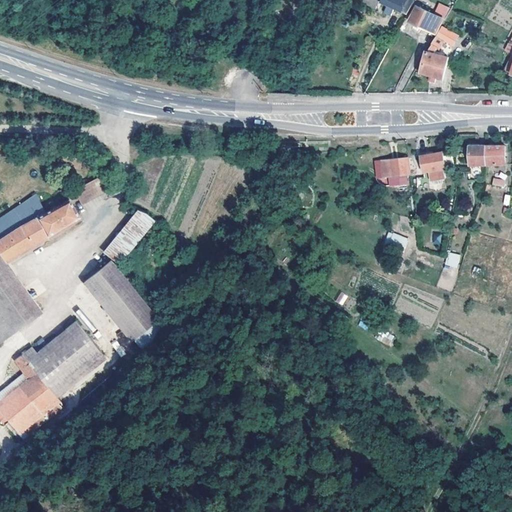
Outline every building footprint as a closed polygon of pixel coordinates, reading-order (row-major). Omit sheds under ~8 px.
[(408,15),(414,4),(415,0),(383,0),(383,1),(381,0),(360,0),(377,8),(380,1),(388,5),(385,12),(392,15),(395,9),(408,15)] [(406,18),(410,20),(418,6),(414,4),(408,15),(406,18)] [(437,16),(418,6),(410,20),(437,34),(445,20),(437,16)] [(437,16),(445,20),(448,14),(441,10),(437,16)] [(444,79),(448,57),(435,52),(438,47),(440,48),(446,40),(454,45),(458,38),(444,28),(430,51),(429,50),(422,73),(431,76),(429,81),(436,83),(437,77),(444,79)] [(472,165),(488,165),(488,147),(472,147),(472,165)] [(488,147),(488,165),(506,165),(506,147),(488,147)] [(446,153),(422,156),(425,173),(433,172),(433,176),(440,175),(439,171),(448,169),(446,153)] [(386,177),(411,174),(410,159),(384,161),(386,177)] [(104,182),(100,175),(66,194),(69,200),(0,244),(0,248),(10,262),(81,216),(72,201),(79,198),(82,203),(108,188),(104,182)] [(418,179),(419,189),(428,188),(426,178),(418,179)] [(147,213),(142,210),(109,253),(120,262),(154,219),(147,213)] [(385,251),(404,252),(405,234),(386,233),(385,251)] [(440,244),(441,234),(433,233),(433,244),(440,244)] [(0,345),(39,316),(5,268),(12,264),(10,262),(0,248),(0,345)] [(446,266),(459,268),(460,254),(447,253),(446,266)] [(203,265),(198,260),(178,281),(184,286),(203,265)] [(157,321),(113,262),(81,288),(125,347),(157,321)] [(156,304),(175,285),(169,279),(150,298),(156,304)] [(340,292),(335,302),(343,306),(348,295),(340,292)] [(367,329),(369,323),(360,320),(358,327),(367,329)] [(32,348),(24,354),(35,370),(57,398),(105,358),(77,322),(37,354),(32,348)] [(388,346),(394,337),(381,328),(375,337),(388,346)] [(57,398),(35,370),(24,354),(15,362),(25,374),(0,394),(0,421),(5,428),(9,424),(25,442),(66,409),(62,404),(57,398)] [(57,398),(62,404),(110,365),(105,358),(57,398)] [(363,425),(356,432),(359,435),(367,428),(363,425)]
